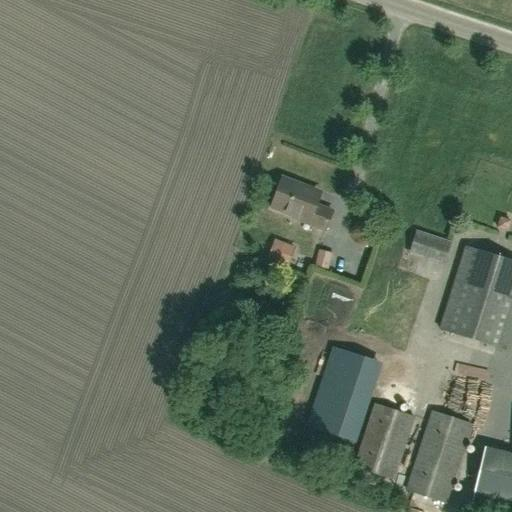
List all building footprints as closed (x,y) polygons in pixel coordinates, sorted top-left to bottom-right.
[(325,231),(332,212),(315,206),(319,196),(297,188),(298,185),(282,179),(271,209),(293,217),(293,219),(325,231)] [(453,250),(418,241),(412,264),(447,273),(453,250)] [(278,242),(273,258),(293,263),(297,247),(278,242)] [(319,266),(332,270),(337,255),(324,250),(319,266)] [(511,265),(464,253),(440,330),(505,351),(511,327),(511,265)] [(393,481),(414,417),(374,404),(353,468),(393,481)] [(434,413),(407,492),(446,504),(472,426),(434,413)] [(482,468),(474,511),(511,511),(511,455),(494,452),(491,470),(482,468)]
